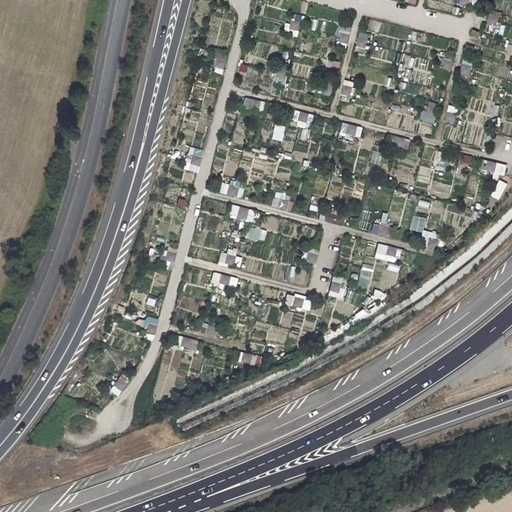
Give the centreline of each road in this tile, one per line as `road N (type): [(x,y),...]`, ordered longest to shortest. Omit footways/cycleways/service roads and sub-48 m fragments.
road 1 (motorway): [(511,282),(352,394),(254,443),(77,511)]
road 2 (unclassified): [(0,389),(77,207),(124,0)]
road 3 (motorway): [(204,488),(361,416),(511,311)]
road 4 (motorway): [(204,488),(247,488),(511,394)]
road 5 (track): [(508,160),(223,87)]
road 6 (motorway): [(124,208),(81,322),(0,445)]
road 7 (track): [(197,191),(426,250)]
road 8 (motorway): [(188,0),(124,208)]
road 9 (motorway): [(169,0),(124,208)]
road 10 (track): [(179,258),(315,293),(331,226)]
